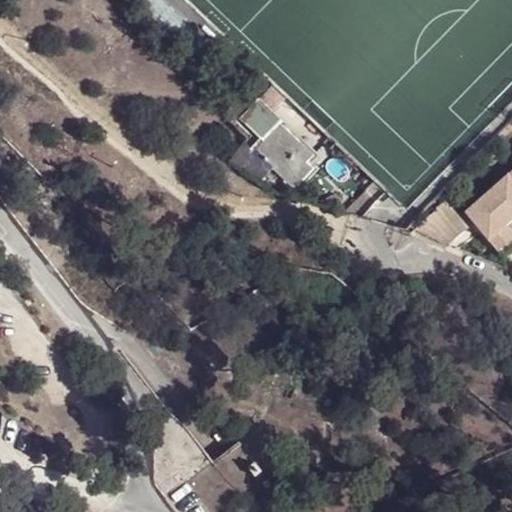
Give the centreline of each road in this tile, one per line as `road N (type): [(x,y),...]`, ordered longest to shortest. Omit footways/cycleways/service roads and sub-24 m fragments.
road 1 (residential): [(0,211),(146,404),(144,499)]
road 2 (unclassified): [(348,243),(421,260),(511,296)]
